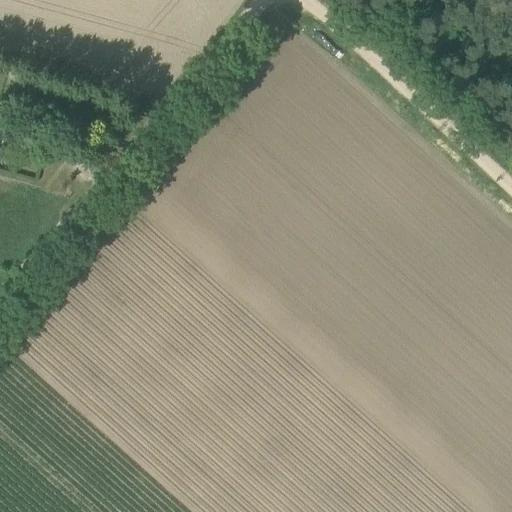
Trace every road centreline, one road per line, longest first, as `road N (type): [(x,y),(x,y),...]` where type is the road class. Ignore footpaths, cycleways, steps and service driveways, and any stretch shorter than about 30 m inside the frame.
road 1 (track): [(261,0),(0,295)]
road 2 (track): [(511,195),(294,0)]
